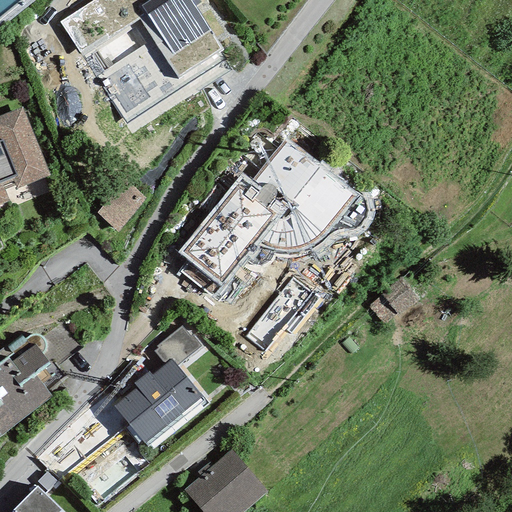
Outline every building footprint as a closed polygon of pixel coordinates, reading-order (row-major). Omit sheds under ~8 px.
[(141,6),(150,0),(93,0),(60,22),(82,56),(138,18),(146,13),(141,6)] [(222,49),(189,0),(150,0),(141,6),(146,13),(138,18),(178,80),(222,49)] [(0,116),(0,205),(10,202),(5,189),(14,185),(16,190),(50,176),(23,108),(0,116)] [(353,194),(284,139),(250,180),(242,173),(179,252),(187,262),(180,272),(213,298),(257,246),(262,248),(274,250),(289,250),(304,248),(317,239),(353,194)] [(99,217),(120,236),(148,206),(127,187),(99,217)] [(182,326),(156,346),(158,348),(154,351),(165,364),(170,360),(176,366),(200,346),(193,335),(190,337),(182,326)] [(0,434),(1,436),(52,397),(41,384),(50,376),(44,368),(49,365),(42,354),(45,351),(47,347),(46,343),(44,339),(41,336),(37,334),(32,334),(24,339),(22,336),(8,347),(6,346),(0,350),(0,434)] [(176,366),(170,360),(165,364),(151,375),(149,371),(133,384),(137,388),(113,406),(147,447),(204,401),(176,366)] [(245,511),(268,493),(230,450),(184,490),(202,511),(245,511)] [(62,511),(36,486),(11,511),(62,511)]
